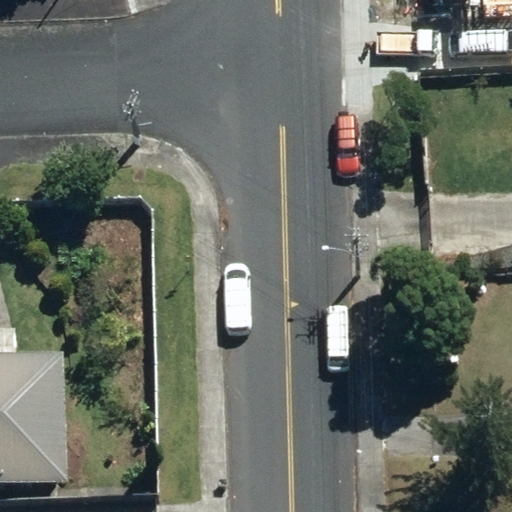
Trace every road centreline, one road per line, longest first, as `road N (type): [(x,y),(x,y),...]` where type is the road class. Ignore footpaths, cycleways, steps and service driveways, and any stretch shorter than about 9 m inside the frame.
road 1 (unclassified): [(291,57),(299,511)]
road 2 (residential): [(291,57),(0,67)]
